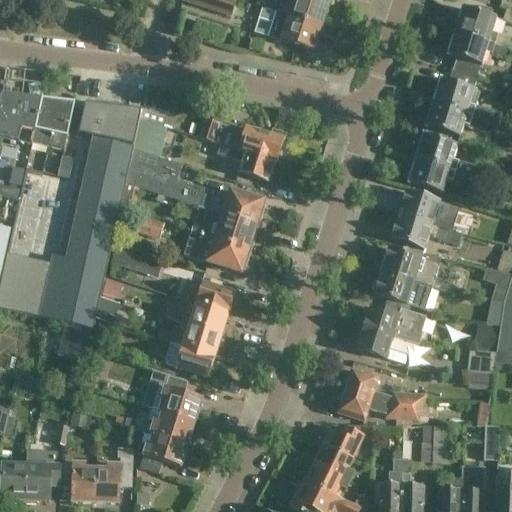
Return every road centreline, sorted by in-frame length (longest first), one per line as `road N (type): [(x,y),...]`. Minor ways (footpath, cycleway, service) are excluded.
road 1 (residential): [(217,511),(268,407),(366,115)]
road 2 (residential): [(366,115),(146,65)]
road 3 (residential): [(146,65),(0,50)]
road 4 (residential): [(366,115),(402,0)]
